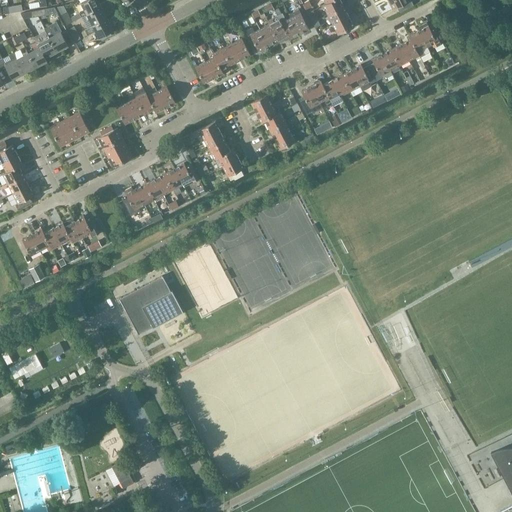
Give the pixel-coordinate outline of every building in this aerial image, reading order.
[(79,13),(81,17),(100,7),(97,0),(84,0),(80,2),(84,10),(79,13)] [(344,6),(340,0),(332,0),(326,3),(323,5),(328,15),(344,6)] [(407,0),(388,0),(393,9),(397,7),(400,12),(414,5),(410,0),(408,1),(407,0)] [(333,24),(349,16),(344,6),(328,15),(333,24)] [(92,25),(106,18),(100,7),(81,17),(87,28),(91,26),(90,25),(92,24),(92,25)] [(299,34),(290,18),(286,20),(282,13),(281,14),(278,8),(274,10),(277,15),(279,19),(281,22),(287,35),(287,36),(289,39),(299,34)] [(31,11),(31,12),(32,17),(32,18),(45,15),(44,9),(31,11)] [(64,21),(70,18),(66,12),(61,15),(64,21)] [(290,18),(299,34),(309,29),(300,12),(290,18)] [(349,16),(333,24),(338,34),(354,26),(349,16)] [(91,26),(87,28),(84,30),(87,35),(95,31),(98,37),(112,30),(106,18),(92,25),(92,24),(90,25),(91,26)] [(281,22),(279,19),(273,22),(272,18),(267,20),(269,24),(278,40),(278,41),(281,42),(285,40),(285,41),(289,39),(287,36),(287,35),(281,22)] [(436,27),(435,27),(431,30),(428,25),(427,23),(421,26),(420,26),(420,27),(418,28),(419,30),(418,30),(427,47),(432,44),(434,46),(443,42),(443,41),(436,27)] [(268,45),(278,40),(269,24),(260,29),(268,45)] [(43,29),(47,35),(55,51),(67,45),(67,44),(72,42),(66,30),(61,32),(60,30),(53,34),(48,26),(43,29)] [(72,36),(77,33),(74,26),(68,29),(72,36)] [(268,45),(260,29),(255,32),(252,27),(245,31),(248,36),(250,34),(258,50),(259,50),(259,51),(262,52),(265,51),(265,48),(265,47),(268,45)] [(427,47),(418,30),(409,35),(408,35),(410,39),(416,48),(417,51),(419,55),(420,57),(429,52),(428,48),(427,47)] [(18,36),(21,41),(27,38),(24,33),(18,36)] [(77,33),(72,36),(75,41),(80,39),(77,33)] [(44,57),(45,57),(55,51),(47,35),(42,37),(43,39),(36,43),(38,46),(39,46),(44,57)] [(16,44),(21,41),(18,36),(13,38),(16,44)] [(232,43),(240,59),(250,54),(242,38),(232,43)] [(422,60),(420,57),(419,55),(417,51),(416,48),(410,39),(401,44),(409,60),(417,56),(419,61),(422,60)] [(231,64),(240,59),(232,43),(222,48),(231,64)] [(400,65),(409,60),(401,44),(391,49),(400,65)] [(45,57),(44,57),(39,46),(38,46),(32,50),(31,48),(26,51),(34,67),(47,60),(45,57)] [(221,69),(222,69),(231,64),(222,48),(213,53),(214,57),(215,57),(221,69)] [(390,70),(400,65),(391,49),(382,54),(390,70)] [(23,73),(34,67),(26,51),(22,53),(22,55),(16,58),(23,73)] [(16,58),(13,52),(8,55),(11,61),(4,64),(12,79),(23,73),(16,58)] [(392,74),(390,70),(382,54),(372,59),(374,62),(368,65),(376,80),(385,76),(386,78),(392,74)] [(222,69),(221,69),(215,57),(214,57),(205,62),(214,78),(223,73),(222,69)] [(204,83),(214,78),(205,62),(195,67),(204,83)] [(376,80),(368,65),(363,68),(361,64),(351,69),(360,86),(365,83),(367,86),(376,80)] [(350,91),(360,86),(351,69),(342,74),(350,91)] [(341,96),(350,91),(342,74),(332,79),(341,96)] [(341,96),(332,79),(323,84),(333,104),(333,105),(343,100),(341,96)] [(312,85),(311,86),(320,102),(324,100),(328,107),(333,104),(323,84),(321,81),(320,81),(319,80),(317,80),(315,81),(314,83),(315,84),(312,85)] [(157,91),(165,107),(175,102),(167,86),(157,91)] [(322,107),(320,102),(311,86),(301,91),(304,96),(298,99),(306,114),(311,112),(312,112),(322,107)] [(147,96),(148,96),(143,87),(133,92),(136,97),(144,114),(154,109),(147,96)] [(156,112),(165,107),(157,91),(148,96),(147,96),(154,109),(156,112)] [(256,112),(272,104),(267,94),(251,102),(256,112)] [(135,119),(144,114),(136,97),(126,102),(135,119)] [(125,124),(135,119),(126,102),(116,107),(125,124)] [(356,115),(365,111),(361,103),(353,107),(356,115)] [(277,113),(272,104),(256,112),(261,122),(265,120),(264,120),(277,113)] [(334,125),(348,120),(344,110),(331,115),(334,125)] [(269,130),(286,121),(281,111),(277,113),(264,120),(265,120),(269,130)] [(296,115),(300,121),(305,117),(302,111),(296,115)] [(90,132),(87,127),(82,116),(80,112),(70,117),(80,137),(90,132)] [(82,116),(87,127),(91,125),(86,114),(82,116)] [(70,142),(80,137),(70,117),(60,122),(70,142)] [(204,139),(220,131),(215,121),(199,129),(204,139)] [(274,139),(291,131),(286,121),(269,130),(274,139)] [(60,147),(70,142),(60,122),(50,127),(60,147)] [(102,135),(113,129),(112,126),(100,132),(102,135)] [(103,147),(123,137),(118,127),(113,129),(102,135),(98,137),(103,147)] [(209,149),(225,140),(220,131),(204,139),(209,149)] [(291,131),(274,139),(280,149),(296,141),(291,131)] [(192,140),(189,135),(182,138),(185,144),(192,140)] [(108,157),(128,147),(123,137),(103,147),(108,157)] [(0,162),(1,162),(17,154),(12,144),(7,147),(5,144),(6,144),(4,140),(0,142),(0,162)] [(230,150),(225,140),(209,149),(214,159),(218,157),(230,150)] [(128,147),(108,157),(113,167),(133,157),(128,147)] [(219,168),(223,166),(239,158),(234,148),(230,150),(218,157),(214,159),(219,168)] [(6,172),(18,166),(22,164),(17,154),(1,162),(6,171),(6,172)] [(239,158),(223,166),(230,181),(234,179),(234,180),(243,176),(240,170),(244,168),(239,158)] [(173,168),(182,184),(184,187),(193,182),(193,181),(198,178),(191,164),(185,167),(183,163),(173,168)] [(7,183),(23,175),(18,166),(6,172),(6,171),(2,173),(7,183)] [(178,186),(182,184),(173,168),(164,173),(172,189),(175,195),(181,192),(178,186)] [(163,194),(172,189),(164,173),(154,178),(163,194)] [(12,193),(28,185),(23,175),(7,183),(12,193)] [(164,197),(163,194),(154,178),(144,183),(153,199),(154,202),(164,197)] [(143,204),(153,199),(144,183),(135,188),(143,204)] [(28,185),(12,193),(17,202),(15,203),(18,209),(33,203),(30,196),(33,194),(28,185)] [(143,204),(135,188),(132,189),(130,187),(124,190),(127,197),(122,200),(124,204),(130,215),(140,210),(138,207),(143,204)] [(168,204),(171,210),(179,206),(175,200),(168,204)] [(73,221),(81,237),(87,234),(88,237),(98,232),(90,217),(85,219),(83,215),(73,221)] [(81,237),(73,221),(72,219),(63,224),(63,225),(63,226),(70,238),(69,238),(71,242),(81,237)] [(63,225),(63,224),(62,222),(52,227),(60,243),(69,238),(70,238),(63,226),(63,225)] [(51,248),(60,243),(52,227),(43,232),(42,232),(49,245),(51,248)] [(42,232),(43,232),(41,228),(31,233),(40,250),(49,245),(42,232)] [(30,255),(40,250),(31,233),(21,238),(30,255)] [(37,264),(29,268),(35,281),(44,276),(37,264)] [(162,275),(119,298),(138,334),(152,327),(153,328),(154,327),(151,323),(155,321),(160,318),(178,309),(172,298),(169,292),(172,291),(171,290),(170,291),(162,275)] [(58,318),(53,321),(62,337),(68,334),(58,318)] [(53,321),(47,324),(56,340),(62,337),(53,321)] [(47,324),(41,327),(50,343),(56,340),(47,324)] [(41,327),(35,330),(45,346),(50,343),(41,327)] [(35,330),(29,334),(39,349),(45,346),(35,330)] [(29,334),(23,337),(33,352),(39,349),(29,334)] [(23,337),(18,340),(27,356),(33,352),(23,337)] [(80,354),(75,357),(84,373),(87,371),(90,369),(80,354)] [(75,357),(69,360),(78,376),(84,373),(75,357)] [(25,358),(9,367),(11,371),(27,363),(25,358)] [(69,360),(63,363),(72,379),(76,377),(78,376),(69,360)] [(27,363),(11,371),(14,376),(30,367),(27,363)] [(63,363),(57,366),(67,382),(71,379),(72,379),(63,363)] [(57,366),(51,369),(61,385),(67,382),(57,366)] [(30,367),(14,376),(16,381),(32,372),(30,367)] [(51,369),(45,373),(55,388),(61,385),(51,369)] [(32,372),(16,381),(19,385),(35,377),(32,372)] [(45,373),(39,376),(49,391),(55,388),(45,373)] [(95,398),(96,401),(98,403),(107,398),(111,405),(115,403),(109,391),(95,398)] [(14,443),(5,446),(7,453),(16,451),(15,449),(14,443)] [(511,511),(511,447),(510,448),(504,448),(497,450),(490,453),(511,494),(511,504),(497,511),(511,511)] [(123,461),(112,467),(118,479),(123,488),(134,482),(123,461)] [(98,511),(97,511),(122,511),(117,502),(98,511)]
